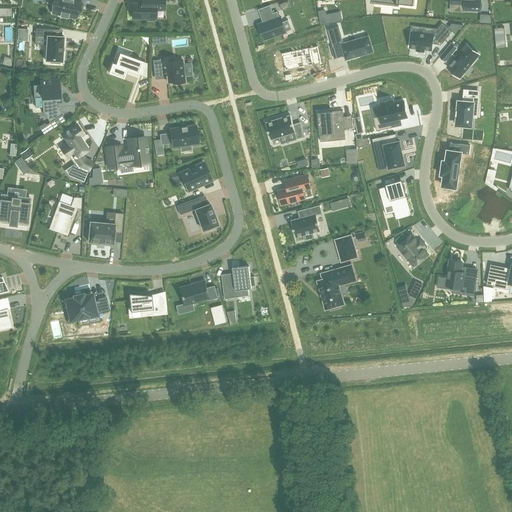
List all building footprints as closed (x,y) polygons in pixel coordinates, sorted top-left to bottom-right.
[(80,0),(77,0),(55,0),(55,4),(53,13),(61,15),(60,16),(68,18),(68,16),(76,18),(80,0)] [(156,9),(164,9),(164,0),(141,0),(142,4),(133,3),(133,18),(146,18),(146,20),(155,20),(155,18),(156,18),(156,9)] [(451,0),(451,4),(465,4),(464,10),(481,10),(481,0),(451,0)] [(288,1),(280,4),(282,10),(290,7),(288,1)] [(264,22),(258,24),(264,40),(287,32),(286,31),(283,22),(281,16),(280,17),(278,11),(274,13),(272,10),(263,13),(266,21),(264,22)] [(325,10),(319,11),(321,24),(327,23),(326,15),(325,10)] [(484,14),(484,23),(492,23),(491,15),(484,14)] [(412,31),(410,47),(417,48),(417,50),(424,51),(425,49),(432,50),(433,44),(442,45),(452,32),(442,23),(438,29),(433,34),(412,31)] [(339,26),(328,29),(333,47),(331,47),(335,59),(345,55),(346,59),(346,60),(347,59),(357,56),(363,55),(373,52),(373,51),(369,37),(369,36),(368,36),(344,43),(339,26)] [(505,27),(495,28),(495,36),(505,35),(504,28),(505,28),(505,27)] [(60,61),(61,61),(62,61),(62,60),(63,53),(63,51),(63,46),(64,37),(64,36),(63,36),(62,36),(53,36),(53,29),(36,28),(35,35),(47,36),(46,59),(46,60),(47,60),(50,61),(50,63),(60,64),(60,61)] [(452,43),(447,49),(452,54),(457,48),(452,43)] [(318,46),(282,53),(285,70),(322,63),(318,46)] [(463,49),(448,67),(460,77),(475,59),(463,49)] [(113,63),(109,72),(113,73),(126,78),(126,75),(125,75),(127,68),(138,73),(142,61),(130,56),(130,57),(120,53),(116,64),(113,63)] [(173,58),(161,59),(161,61),(154,62),(155,76),(167,75),(168,82),(173,82),(173,84),(185,83),(184,76),(192,75),(191,63),(183,64),(182,59),(174,60),(173,58)] [(50,123),(63,114),(59,107),(58,103),(62,103),(61,87),(59,88),(59,79),(41,81),(41,85),(33,85),(34,98),(35,98),(36,107),(43,107),(43,112),(50,123)] [(456,115),(456,116),(458,116),(457,126),(458,126),(458,125),(462,125),(462,127),(464,128),(474,129),(474,128),(473,128),(473,126),(474,126),(474,122),(474,117),(475,117),(472,116),(473,112),(473,109),(473,104),(474,104),(474,103),(477,103),(478,101),(479,91),(474,91),(474,97),(464,96),(463,101),(460,101),(460,100),(459,100),(458,110),(456,109),(456,110),(457,110),(457,115),(456,115)] [(380,117),(374,118),(376,131),(391,127),(390,120),(401,118),(407,117),(404,101),(393,103),(392,99),(380,102),(381,106),(377,107),(380,117)] [(343,110),(318,112),(321,141),(336,140),(335,137),(345,136),(345,128),(344,116),(343,110)] [(291,115),(266,123),(271,139),(295,132),(297,138),(305,136),(301,123),(294,125),(291,115)] [(44,134),(51,130),(47,125),(44,123),(39,126),(44,134)] [(68,157),(70,156),(77,167),(73,177),(84,182),(92,162),(85,159),(82,154),(88,150),(80,137),(84,134),(77,124),(68,130),(66,132),(63,134),(69,142),(61,147),(68,157)] [(181,127),(170,129),(173,147),(199,143),(196,125),(187,127),(186,126),(186,127),(182,127),(181,127)] [(357,134),(356,134),(357,139),(363,137),(362,133),(364,132),(362,126),(357,128),(358,134),(357,134)] [(387,135),(372,139),(376,156),(386,154),(389,167),(389,168),(392,167),(392,169),(403,167),(403,165),(405,164),(403,156),(403,155),(403,154),(402,151),(402,150),(402,149),(400,141),(398,141),(389,143),(387,135)] [(109,167),(120,166),(123,165),(123,164),(131,163),(132,168),(133,168),(148,166),(149,166),(148,162),(145,137),(128,139),(129,148),(121,149),(121,146),(106,148),(109,167)] [(357,140),(356,140),(357,146),(369,143),(368,138),(357,140)] [(443,161),(441,174),(444,175),(443,186),(457,188),(462,153),(470,154),(471,145),(459,144),(458,152),(450,150),(448,150),(446,161),(443,161)] [(23,152),(27,158),(32,155),(28,148),(23,152)] [(357,153),(342,155),(343,165),(358,163),(357,153)] [(19,167),(26,163),(21,157),(15,161),(19,167)] [(307,159),(297,162),(299,168),(308,165),(307,159)] [(203,162),(181,172),(190,191),(211,181),(203,162)] [(308,175),(296,178),(286,180),(286,181),(288,188),(278,191),(282,204),(305,198),(303,190),(311,188),(308,175)] [(387,186),(379,188),(382,199),(383,199),(383,198),(384,198),(386,206),(394,204),(398,217),(406,214),(407,215),(410,214),(409,210),(404,192),(405,192),(406,192),(402,180),(396,181),(395,177),(385,180),(387,186)] [(482,198),(475,202),(483,207),(484,208),(479,216),(489,223),(494,215),(500,219),(506,223),(511,216),(511,215),(511,207),(509,206),(511,203),(503,197),(501,200),(493,195),(495,192),(488,187),(478,193),(481,197),(482,198)] [(0,201),(0,206),(0,207),(0,211),(0,220),(10,222),(10,223),(10,224),(16,224),(16,223),(27,224),(26,224),(27,224),(30,198),(26,198),(24,197),(8,196),(7,195),(3,195),(2,195),(1,200),(1,201),(0,201)] [(59,201),(49,229),(68,236),(78,208),(81,209),(82,197),(74,197),(71,205),(59,201)] [(180,215),(195,209),(192,200),(177,205),(180,215)] [(215,216),(213,212),(210,204),(195,209),(203,230),(205,229),(206,232),(217,227),(216,225),(218,224),(215,216)] [(303,216),(300,217),(301,218),(291,220),(296,237),(304,235),(305,240),(314,237),(313,233),(321,230),(317,214),(322,213),(320,205),(301,210),(301,211),(303,216)] [(99,242),(103,243),(114,244),(114,241),(114,232),(121,232),(123,214),(115,213),(115,223),(106,223),(90,221),(88,242),(99,242)] [(404,233),(396,240),(400,244),(398,246),(415,266),(428,255),(423,248),(417,240),(412,234),(407,238),(404,233)] [(358,257),(351,235),(335,240),(342,262),(358,257)] [(447,277),(446,285),(465,288),(464,294),(473,295),(473,296),(474,296),(474,295),(473,295),(474,290),(475,290),(477,277),(465,275),(465,272),(461,271),(462,266),(463,262),(450,260),(447,277)] [(335,270),(322,274),(323,279),(318,281),(326,309),(331,308),(332,310),(340,307),(339,305),(344,304),(339,285),(356,280),(352,265),(343,267),(343,268),(335,270)] [(233,268),(234,273),(235,283),(223,284),(225,299),(238,297),(237,290),(248,288),(252,288),(249,266),(233,268)] [(490,268),(487,284),(495,285),(496,280),(510,282),(511,282),(511,269),(506,269),(505,271),(503,271),(490,268)] [(185,305),(193,303),(209,298),(210,300),(219,298),(215,286),(207,288),(205,281),(191,285),(191,283),(190,283),(191,285),(180,288),(182,295),(181,296),(182,298),(183,298),(185,305)] [(409,296),(412,306),(413,306),(423,285),(416,282),(409,296)] [(484,286),(485,301),(492,301),(494,288),(484,286)] [(167,312),(166,302),(155,303),(154,295),(154,294),(152,295),(140,294),(129,293),(130,307),(131,311),(141,310),(141,314),(153,313),(166,312),(166,314),(167,314),(167,312)] [(66,312),(65,312),(69,326),(71,326),(80,324),(87,322),(86,320),(98,317),(109,315),(106,301),(105,301),(98,302),(97,303),(98,305),(93,306),(92,302),(91,299),(87,300),(87,299),(83,300),(83,299),(83,298),(74,300),(73,300),(73,301),(74,302),(70,303),(70,304),(66,304),(66,305),(67,306),(66,307),(67,311),(68,312),(66,312)] [(222,305),(211,308),(216,325),(227,322),(222,305)] [(0,310),(0,329),(11,327),(7,309),(0,310)] [(235,311),(228,312),(231,324),(236,323),(235,311)]
